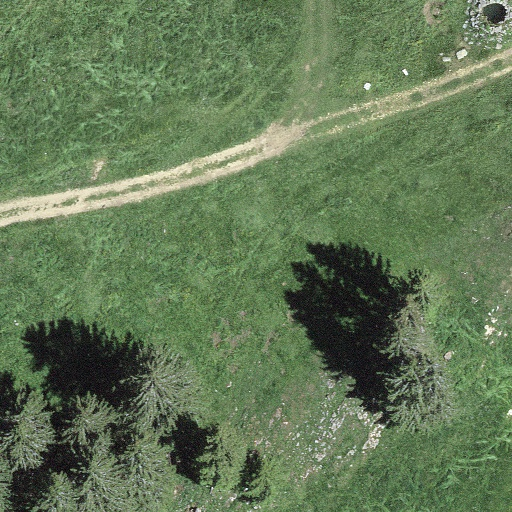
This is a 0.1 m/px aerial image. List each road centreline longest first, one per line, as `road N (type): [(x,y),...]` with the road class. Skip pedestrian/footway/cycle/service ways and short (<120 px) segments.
road 1 (track): [(0,211),(160,189),(511,60)]
road 2 (track): [(273,147),(311,41),(315,0)]
